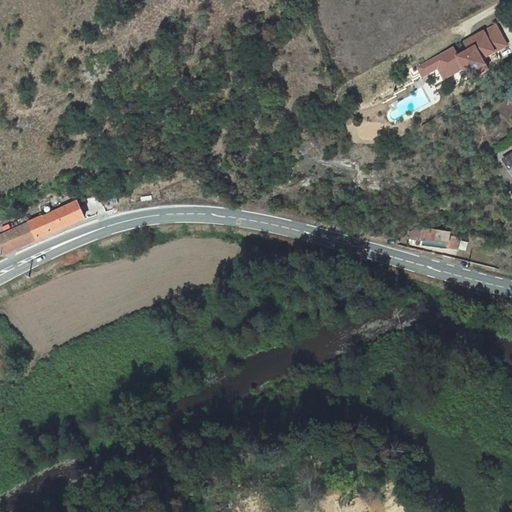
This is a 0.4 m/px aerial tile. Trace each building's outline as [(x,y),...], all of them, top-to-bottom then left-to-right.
[(464,41),(468,48),(474,44),(472,40),(485,33),(495,52),(507,45),(495,24),(464,41)] [(474,44),(468,48),(469,50),(459,56),(453,47),(417,67),(423,76),(439,68),(443,65),(449,76),(464,68),(468,75),(486,65),(483,59),(495,52),(485,33),(472,40),(474,44)] [(443,65),(439,68),(445,79),(449,76),(443,65)] [(468,75),(471,79),(489,69),(486,65),(468,75)] [(487,154),(495,167),(504,161),(503,158),(497,149),(487,154)] [(511,152),(503,158),(504,161),(511,173),(511,152)] [(108,198),(103,188),(97,191),(102,201),(108,198)] [(0,235),(0,253),(1,255),(84,219),(77,203),(0,235)] [(448,247),(457,249),(459,236),(450,235),(451,231),(429,227),(428,229),(411,225),(409,236),(423,238),(422,244),(447,248),(448,247)]
